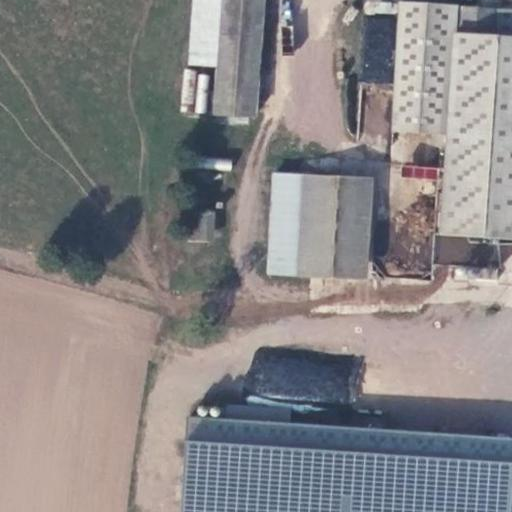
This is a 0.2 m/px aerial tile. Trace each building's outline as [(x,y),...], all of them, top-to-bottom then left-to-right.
[(257,116),(264,0),(227,0),(217,114),(257,116)] [(511,8),(461,4),(459,25),(452,24),(451,33),(458,34),(511,37),(511,8)] [(511,37),(458,34),(442,231),(511,239),(511,37)] [(183,70),(180,110),(205,111),(208,72),(183,70)] [(402,164),(401,177),(437,180),(438,167),(402,164)] [(268,272),(297,275),(306,173),(278,170),(268,272)] [(358,179),(306,173),(297,275),(351,280),(358,179)] [(191,210),(189,239),(212,241),(214,212),(191,210)] [(178,511),(508,511),(511,467),(511,438),(185,416),(178,511)]
